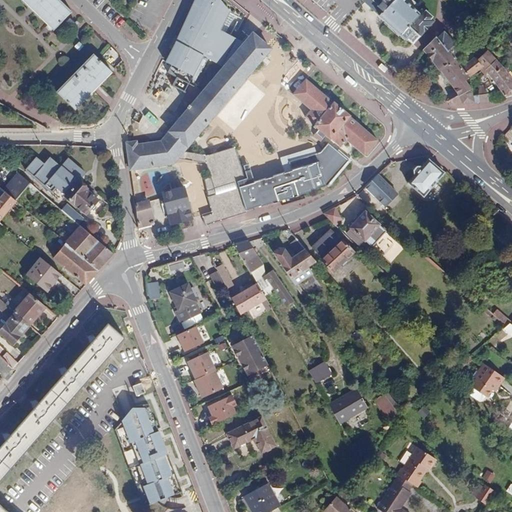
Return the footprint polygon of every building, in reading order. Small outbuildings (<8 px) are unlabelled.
[(22,0),(54,30),(72,12),(59,0),(22,0)] [(232,41),(230,39),(232,35),(237,27),(241,29),(247,18),(224,4),(226,0),(194,0),(167,58),(171,60),(168,65),(175,73),(187,80),(204,53),(219,63),(228,53),(226,51),(232,41)] [(421,11),(419,13),(404,0),(385,0),(376,10),(381,15),(380,17),(405,41),(407,39),(413,44),(433,23),(433,19),(423,11),(421,11)] [(456,44),(445,32),(437,39),(448,51),(449,51),(456,44)] [(138,145),(138,141),(126,143),(130,170),(174,164),(229,99),(272,48),(253,33),(244,43),(233,56),(225,66),(220,71),(218,74),(205,89),(188,109),(161,141),(138,145)] [(232,35),(230,39),(232,41),(226,51),(228,53),(233,56),(244,43),(232,35)] [(454,59),(456,58),(449,51),(448,51),(437,39),(436,37),(423,49),(441,71),(454,59)] [(490,53),(487,51),(477,60),(483,67),(485,69),(496,60),(490,53)] [(233,56),(228,53),(219,63),(225,66),(233,56)] [(112,72),(94,54),(57,92),(75,109),(112,72)] [(477,60),(474,57),(461,68),(469,77),(483,67),(477,60)] [(469,77),(461,68),(454,59),(441,71),(446,77),(454,88),(458,97),(471,90),(472,89),(465,80),(469,77)] [(487,73),(508,97),(511,96),(511,79),(510,77),(503,67),(501,64),(496,60),(485,69),(487,73)] [(220,71),(212,64),(210,67),(218,74),(220,71)] [(210,67),(197,82),(205,89),(218,74),(210,67)] [(364,155),(378,140),(306,79),(293,94),(311,109),(305,117),(320,129),(314,136),(320,142),(326,135),(340,147),(346,140),(364,155)] [(461,102),(462,104),(480,102),(479,95),(473,96),(471,90),(458,97),(451,100),(452,103),(461,102)] [(242,112),(235,121),(232,119),(226,128),(236,136),(249,119),(242,112)] [(234,147),(205,156),(211,176),(202,179),(212,212),(203,214),(206,223),(331,185),(350,161),(328,144),(321,153),(290,162),(292,171),(253,183),(251,178),(244,180),(234,147)] [(424,196),(444,172),(429,158),(422,166),(417,165),(413,170),(413,174),(415,175),(408,182),(424,196)] [(58,188),(65,194),(83,171),(71,161),(64,169),(51,159),(46,165),(38,159),(30,170),(55,190),(58,188)] [(30,183),(17,172),(3,190),(5,191),(16,201),(30,183)] [(371,181),(363,189),(372,197),(380,189),(371,181)] [(77,183),(66,197),(87,214),(98,200),(77,183)] [(193,219),(184,187),(163,193),(172,225),(193,219)] [(384,208),(391,200),(380,189),(372,197),(384,208)] [(2,195),(0,197),(0,220),(16,201),(5,191),(2,195)] [(149,201),(136,204),(139,228),(155,225),(149,201)] [(65,205),(62,209),(77,223),(81,218),(65,205)] [(334,207),(323,213),(333,223),(340,217),(334,207)] [(350,227),(351,229),(364,241),(365,240),(372,246),(385,231),(379,225),(379,224),(364,210),(361,210),(356,215),(357,217),(358,218),(355,221),(354,220),(352,219),(348,222),(348,224),(350,226),(350,227)] [(99,270),(112,255),(114,253),(80,225),(70,237),(64,232),(59,237),(99,270)] [(330,228),(311,246),(322,258),(341,240),(330,228)] [(347,233),(359,246),(364,241),(351,229),(347,233)] [(53,258),(86,285),(99,270),(59,237),(53,232),(50,235),(57,241),(50,249),(55,254),(53,258)] [(342,239),(341,240),(322,258),(322,259),(332,271),(354,251),(342,239)] [(257,254),(249,241),(234,245),(244,262),(257,254)] [(306,249),(282,265),(290,278),(299,272),(316,261),(306,249)] [(47,292),(62,274),(41,257),(26,275),(47,292)] [(194,263),(191,257),(160,265),(162,273),(194,263)] [(233,285),(222,264),(216,267),(221,276),(228,288),(233,285)] [(285,308),(295,302),(275,270),(265,275),(285,308)] [(299,272),(290,278),(295,285),(304,278),(299,272)] [(263,281),(259,274),(253,277),(257,283),(258,284),(263,281)] [(265,280),(263,281),(258,284),(263,294),(270,289),(265,280)] [(160,296),(158,282),(146,283),(148,297),(160,296)] [(170,292),(178,309),(196,300),(188,283),(170,292)] [(261,302),(267,311),(272,308),(263,294),(258,284),(257,283),(232,297),(241,314),(261,302)] [(30,294),(14,312),(15,313),(30,326),(46,307),(30,294)] [(14,312),(0,300),(0,317),(0,318),(4,313),(10,319),(15,313),(14,312)] [(181,320),(201,311),(196,300),(178,309),(176,309),(181,320)] [(506,322),(509,316),(495,310),(492,317),(506,322)] [(30,326),(15,313),(10,319),(0,330),(0,334),(13,346),(30,326)] [(108,325),(0,448),(0,480),(124,340),(108,325)] [(206,344),(197,325),(177,335),(186,353),(206,344)] [(268,364),(263,355),(253,336),(233,347),(247,374),(268,364)] [(217,370),(209,353),(187,363),(195,380),(217,370)] [(8,355),(2,361),(12,370),(18,364),(8,355)] [(335,375),(326,361),(309,371),(318,385),(335,375)] [(474,375),(475,377),(474,378),(490,388),(490,387),(494,382),(497,384),(503,375),(483,362),(474,375)] [(247,374),(249,378),(270,368),(268,364),(247,374)] [(425,369),(418,375),(428,386),(435,380),(425,369)] [(225,389),(217,370),(195,380),(202,398),(225,389)] [(485,395),(490,388),(474,378),(470,385),(485,395)] [(132,387),(136,396),(145,393),(141,383),(132,387)] [(340,424),(369,408),(358,387),(329,403),(340,424)] [(388,418),(400,410),(386,392),(375,401),(388,418)] [(240,407),(236,396),(209,407),(213,418),(211,419),(214,426),(239,415),(237,408),(240,407)] [(427,407),(419,410),(421,418),(430,415),(427,407)] [(148,408),(133,408),(124,422),(133,443),(137,442),(146,463),(143,465),(150,483),(144,486),(153,509),(181,497),(174,481),(178,479),(169,458),(172,457),(161,431),(156,431),(148,408)] [(261,452),(275,445),(261,417),(227,433),(234,447),(252,439),(256,441),(261,452)] [(436,459),(418,447),(408,461),(425,472),(428,469),(429,469),(436,459)] [(130,462),(137,460),(134,450),(127,452),(130,462)] [(422,481),(420,479),(425,472),(408,461),(403,469),(402,468),(398,474),(399,475),(404,478),(413,484),(417,487),(422,481)] [(411,492),(408,490),(413,484),(404,478),(399,475),(392,487),(404,495),(407,497),(411,492)] [(267,482),(243,495),(252,511),(268,511),(269,511),(277,507),(280,506),(267,482)] [(407,511),(401,507),(407,497),(404,495),(392,487),(378,508),(383,511),(407,511)] [(351,496),(345,491),(341,496),(348,501),(351,496)] [(354,511),(338,497),(324,511),(354,511)]
